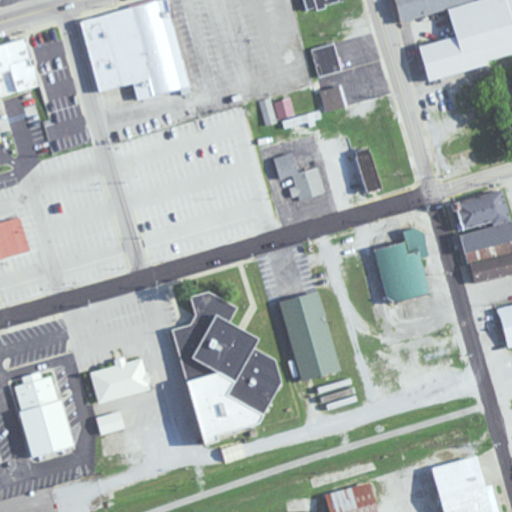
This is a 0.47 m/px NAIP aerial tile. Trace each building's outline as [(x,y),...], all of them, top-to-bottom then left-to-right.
[(79,21),(160,0),(164,0),(192,99),(108,124),(79,21)] [(300,0),(303,11),(340,3),(339,0),(300,0)] [(511,0),(393,0),(398,22),(446,11),(453,38),(417,46),(424,78),(511,57),(511,0)] [(0,46),(0,99),(41,89),(28,39),(0,46)] [(317,77),(341,71),(333,43),(310,50),(317,77)] [(345,106),(339,86),(319,91),(325,112),(345,106)] [(295,115),(290,98),(272,103),(271,98),(260,101),(266,123),(295,115)] [(383,188),(372,148),(353,153),(364,193),(383,188)] [(325,193),(319,167),(297,173),(292,154),(273,158),(279,180),(292,176),(295,188),(290,189),(293,201),(325,193)] [(511,233),(503,191),(452,202),(459,233),(470,283),(511,274),(511,233)] [(0,222),(0,258),(28,252),(20,218),(0,222)] [(372,250),(385,304),(429,294),(420,259),(427,258),(420,226),(401,231),(403,242),(372,250)] [(338,372),(319,291),(279,301),(297,381),(338,372)] [(195,446),(209,443),(212,437),(259,428),(280,378),(277,361),(255,352),(253,338),(227,327),(234,311),(233,306),(205,294),(189,297),(193,315),(188,326),(172,329),(181,377),(188,380),(183,381),(195,446)] [(511,346),(511,304),(496,309),(505,348),(511,346)] [(149,390),(142,359),(123,363),(122,358),(112,360),(114,367),(89,372),(96,402),(149,390)] [(99,433),(122,430),(120,414),(97,417),(99,433)] [(309,474),(313,487),(397,464),(394,451),(309,474)] [(430,465),(440,511),(498,511),(492,483),(484,485),(477,455),(430,465)] [(324,492),(328,511),(377,511),(371,482),(324,492)] [(196,511),(261,511),(271,510),(267,493),(196,511)]
